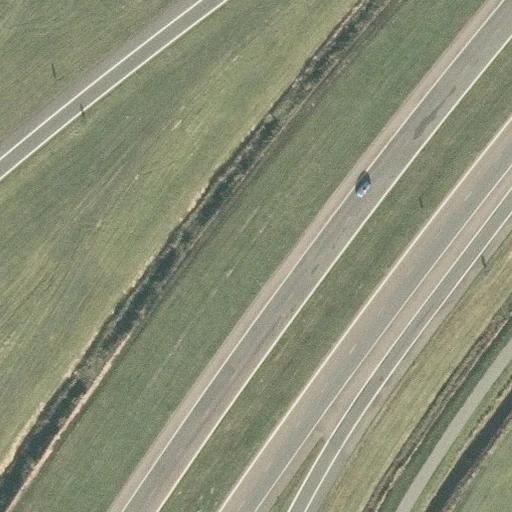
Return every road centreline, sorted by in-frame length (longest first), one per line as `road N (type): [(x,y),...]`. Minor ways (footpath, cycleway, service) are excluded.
road 1 (motorway): [(511,14),(354,208),(138,511)]
road 2 (motorway): [(235,511),(415,261),(511,142)]
road 3 (motorway): [(295,511),(379,371),(511,198)]
road 4 (motorway): [(211,0),(0,167)]
road 5 (unclassified): [(400,511),(511,345)]
